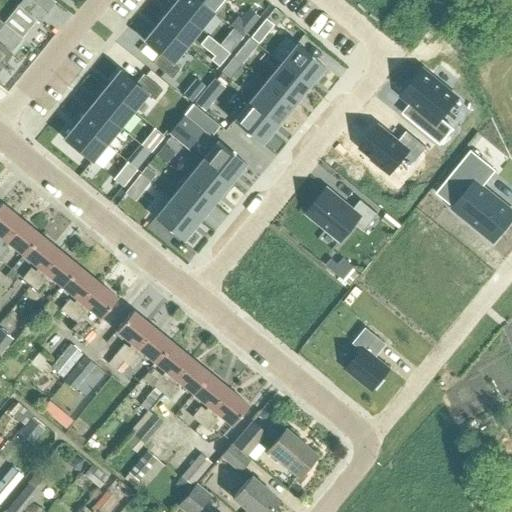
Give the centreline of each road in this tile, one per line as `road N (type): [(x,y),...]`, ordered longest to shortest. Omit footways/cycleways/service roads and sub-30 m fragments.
road 1 (residential): [(194,296),(391,53),(326,0)]
road 2 (unclassified): [(194,296),(0,137)]
road 3 (residential): [(511,265),(387,418),(361,436)]
road 4 (unclassified): [(361,436),(194,296)]
road 5 (residential): [(0,119),(98,0)]
